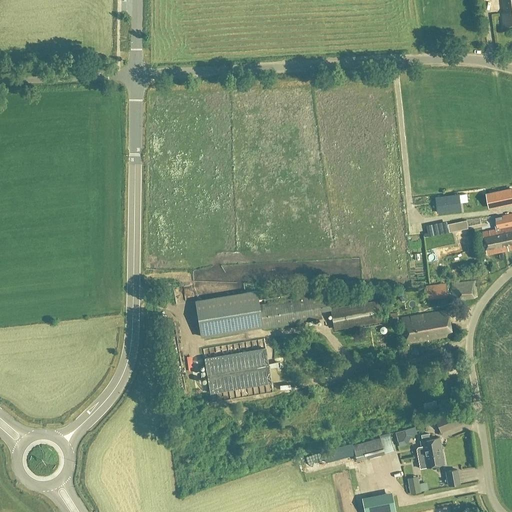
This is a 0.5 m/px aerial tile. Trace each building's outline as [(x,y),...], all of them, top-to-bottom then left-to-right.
[(511,0),(502,0),(504,14),(502,14),(504,28),(511,26),(511,0)] [(91,15),(91,25),(101,25),(101,15),(91,15)] [(510,61),(510,43),(496,42),(495,61),(510,61)] [(128,54),(122,56),(124,62),(130,60),(128,54)] [(424,179),(424,195),(444,194),(443,178),(424,179)] [(511,189),(486,195),(489,208),(511,202),(511,189)] [(461,211),(459,193),(435,196),(438,214),(461,211)] [(495,226),(496,230),(483,232),(487,255),(511,249),(511,214),(495,218),(497,226),(495,226)] [(428,299),(443,298),(447,297),(446,283),(426,285),(428,299)] [(452,301),(477,298),(476,283),(451,286),(452,301)] [(188,290),(178,291),(179,306),(189,305),(188,290)] [(380,300),(361,303),(359,291),(319,298),(318,295),(258,305),(256,292),(195,302),(201,338),(261,328),(262,329),(322,319),(321,312),(331,311),(334,330),(362,325),(384,322),(383,316),(380,300)] [(452,336),(447,311),(402,320),(406,344),(452,336)] [(398,321),(397,313),(387,314),(388,322),(398,321)] [(266,349),(205,359),(211,394),(272,384),(266,349)] [(435,419),(441,432),(467,421),(462,408),(435,419)] [(419,447),(416,451),(420,469),(445,464),(439,437),(429,440),(428,433),(420,435),(422,441),(420,441),(421,447),(419,447)] [(380,438),(362,443),(366,458),(384,453),(380,438)] [(346,450),(332,452),(333,461),(347,459),(346,450)] [(446,472),(448,486),(459,484),(457,470),(446,472)] [(421,493),(418,477),(407,479),(410,495),(421,493)] [(395,511),(392,496),(379,499),(381,511),(395,511)]
